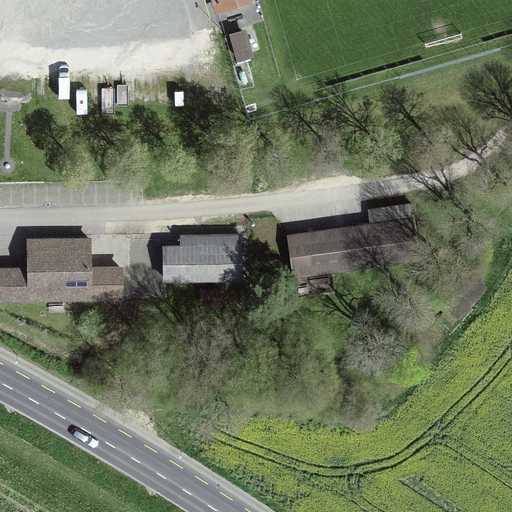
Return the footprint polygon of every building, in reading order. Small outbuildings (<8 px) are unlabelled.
[(214,0),(217,9),(247,0),(246,0),(214,0)] [(288,236),(293,274),(419,256),(411,203),(368,209),(370,224),(288,236)] [(0,298),(93,298),(92,264),(92,234),(27,235),(27,264),(0,263),(0,298)] [(164,246),(164,278),(241,277),(240,237),(183,237),(183,246),(164,246)] [(123,263),(92,264),(93,298),(124,297),(123,263)] [(465,273),(444,298),(458,311),(480,287),(478,285),(481,282),(475,276),(472,279),(465,273)]
